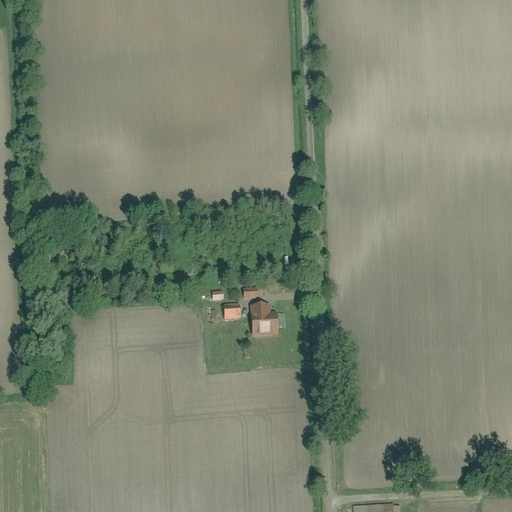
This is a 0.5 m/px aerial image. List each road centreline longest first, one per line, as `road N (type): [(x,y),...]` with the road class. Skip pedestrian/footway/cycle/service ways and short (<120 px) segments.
road 1 (unclassified): [(303,0),(326,511)]
road 2 (track): [(325,497),(511,490)]
